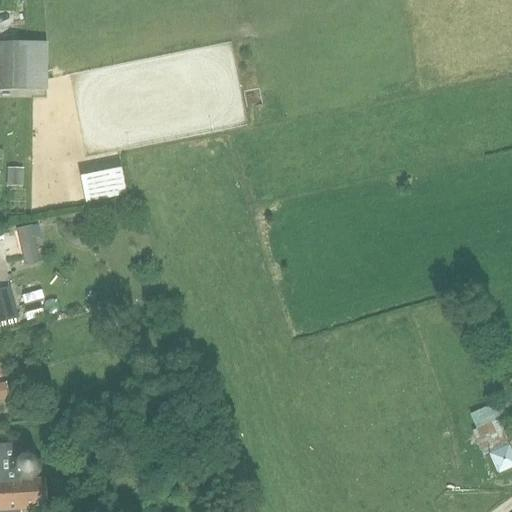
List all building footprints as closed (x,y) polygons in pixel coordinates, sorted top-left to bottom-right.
[(0,10),(0,91),(46,92),(47,43),(17,43),(17,0),(2,0),(2,10),(0,10)] [(7,168),(6,187),(21,187),(22,169),(7,168)] [(108,173),(113,196),(125,194),(120,171),(108,173)] [(84,178),(89,201),(100,199),(96,176),(84,178)] [(0,322),(18,317),(10,287),(0,289),(0,322)] [(39,300),(22,304),(26,319),(43,315),(39,300)] [(8,381),(0,382),(0,400),(8,399),(7,393),(24,390),(22,380),(8,382),(8,381)] [(509,457),(499,430),(500,430),(486,390),(459,400),(484,466),(509,457)] [(504,442),(511,441),(511,413),(502,414),(504,442)] [(0,445),(0,511),(18,511),(19,511),(46,509),(43,479),(38,480),(37,476),(40,472),(40,461),(32,452),(21,452),(21,444),(0,445)] [(82,491),(90,511),(110,511),(104,498),(106,497),(101,483),(82,491)]
